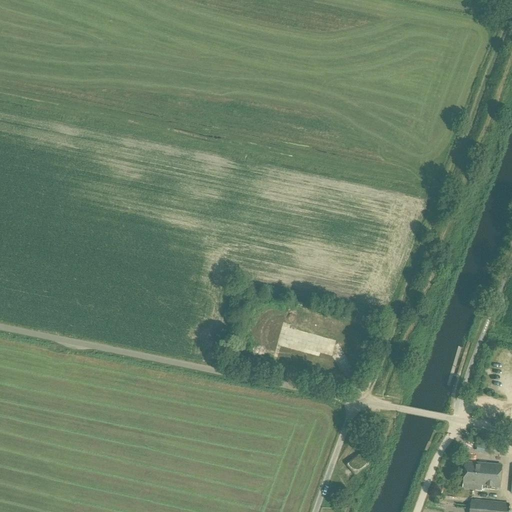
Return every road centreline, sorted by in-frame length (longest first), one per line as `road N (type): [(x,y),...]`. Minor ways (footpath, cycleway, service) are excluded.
road 1 (unclassified): [(0,327),(455,420)]
road 2 (track): [(511,13),(365,401)]
